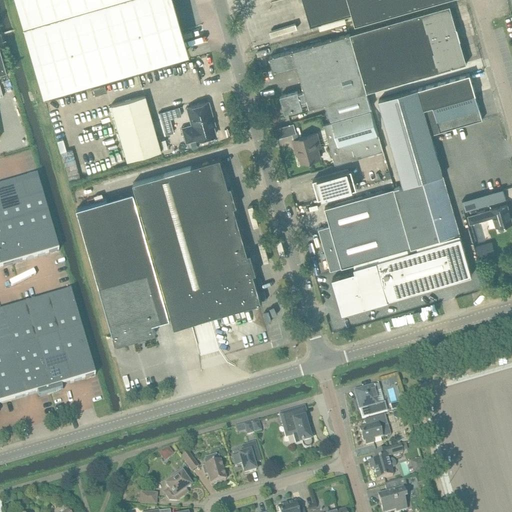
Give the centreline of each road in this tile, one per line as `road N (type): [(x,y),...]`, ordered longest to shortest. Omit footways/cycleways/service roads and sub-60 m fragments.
road 1 (unclassified): [(321,363),(218,0)]
road 2 (unclassified): [(0,458),(321,363)]
road 3 (unclassified): [(321,363),(511,306)]
road 4 (residential): [(212,511),(221,500),(348,462)]
road 5 (unclassified): [(511,120),(477,0)]
